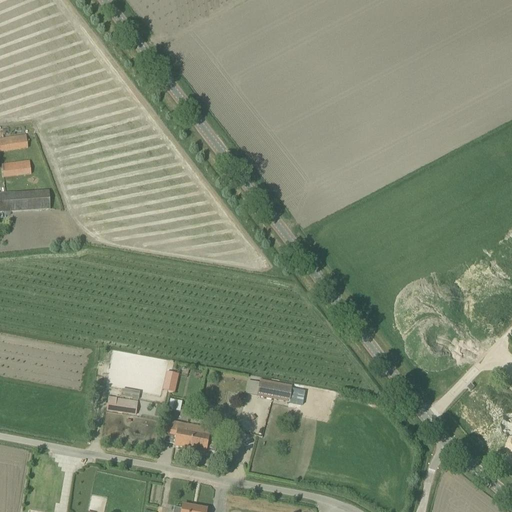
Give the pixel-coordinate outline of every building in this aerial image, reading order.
[(0,153),(28,149),(26,136),(0,139),(0,153)] [(14,163),(14,162),(2,163),(3,179),(31,176),(29,162),(14,163)] [(0,213),(50,210),(49,192),(0,195),(0,213)] [(171,375),(167,393),(175,394),(179,377),(171,375)] [(256,398),(272,400),(289,404),(292,389),(259,383),(256,397),(256,398)] [(128,390),(126,399),(139,401),(140,392),(128,390)] [(108,398),(107,411),(136,415),(137,402),(108,398)] [(168,401),(167,411),(179,412),(180,402),(168,401)] [(173,448),(189,451),(192,434),(185,433),(187,426),(169,422),(166,436),(175,438),(173,448)] [(209,440),(209,437),(201,436),(203,429),(191,427),(187,426),(185,433),(192,434),(189,451),(206,454),(206,452),(214,453),(216,441),(209,440)] [(50,498),(51,492),(31,489),(30,495),(50,498)]
